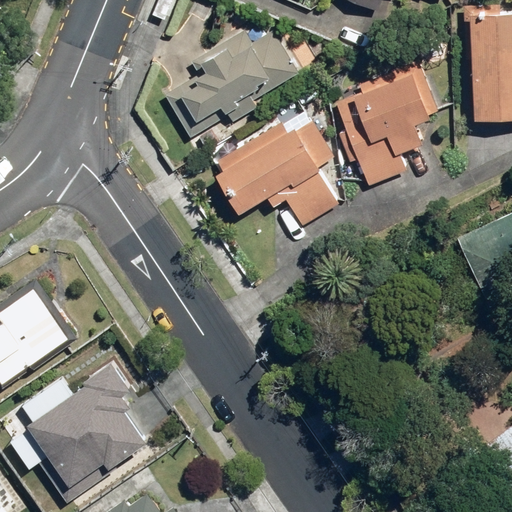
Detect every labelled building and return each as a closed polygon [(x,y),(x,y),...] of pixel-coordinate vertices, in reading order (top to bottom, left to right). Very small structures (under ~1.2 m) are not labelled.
[(345,0),(372,11),(377,1),(374,0),(345,0)] [(498,7),(461,7),(460,59),(466,59),(466,123),(511,123),(511,17),(498,18),(498,7)] [(296,77),(269,32),(250,43),(244,33),(188,66),(197,81),(165,100),(176,119),(187,138),(221,117),(235,109),(263,93),(264,95),(296,77)] [(421,69),(333,102),(344,132),(335,136),(345,164),(355,160),(366,188),(407,173),(400,153),(419,146),(411,124),(437,115),(421,69)] [(281,123),(214,164),(220,173),(209,180),(220,199),(223,198),(234,217),(262,200),(268,211),(285,200),(301,227),(336,206),(315,169),(332,159),(310,122),(288,135),(281,123)] [(511,272),(489,222),(453,239),(485,309),(511,296),(511,272)] [(73,335),(35,282),(0,306),(0,372),(7,382),(73,335)] [(133,381),(116,361),(28,434),(44,454),(39,458),(71,496),(144,435),(119,405),(125,400),(119,393),(133,381)] [(511,422),(483,444),(511,482),(511,422)] [(0,511),(23,498),(0,459),(0,511)] [(125,505),(119,498),(101,511),(170,511),(167,508),(161,511),(157,511),(142,492),(125,505)]
